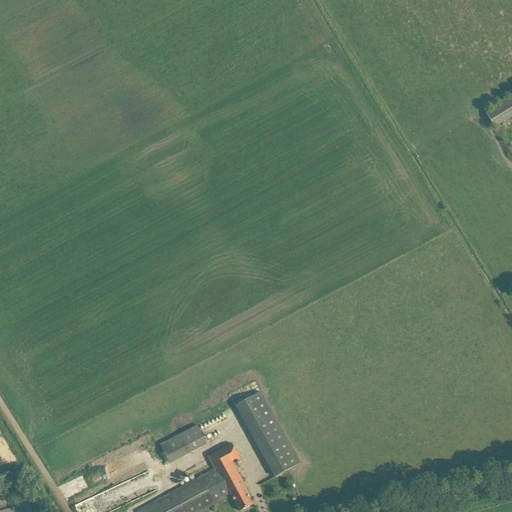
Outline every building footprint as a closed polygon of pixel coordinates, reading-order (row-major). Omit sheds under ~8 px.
[(490,123),(511,111),(511,94),(483,109),(490,123)] [(237,405),(276,477),(300,464),(261,392),(237,405)] [(157,441),(170,466),(208,446),(198,426),(182,434),(180,429),(157,441)] [(233,464),(241,459),(232,444),(209,456),(216,469),(137,511),(200,511),(231,495),(240,511),(253,505),(246,490),(247,490),(233,464)] [(44,511),(34,492),(20,499),(26,511),(44,511)] [(75,504),(77,511),(98,511),(95,498),(75,504)]
